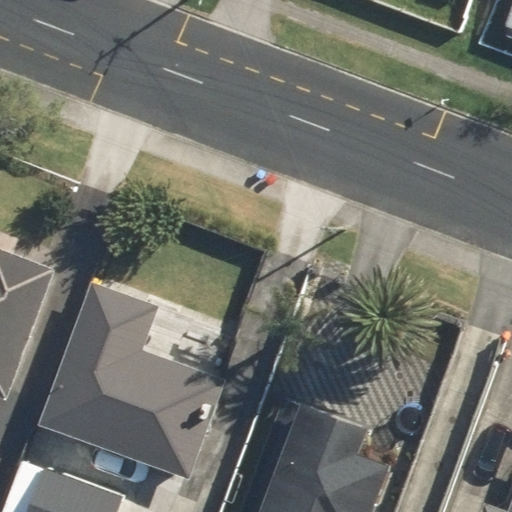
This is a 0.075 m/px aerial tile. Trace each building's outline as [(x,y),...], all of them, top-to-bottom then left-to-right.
[(511,10),(502,38),(511,41),(511,10)] [(0,404),(6,407),(53,280),(0,261),(0,404)] [(191,484),(227,385),(142,354),(159,309),(91,284),(38,428),(191,484)] [(358,464),(370,433),(283,400),(241,511),(376,511),(390,476),(358,464)] [(119,511),(124,500),(21,462),(2,511),(119,511)] [(511,511),(511,499),(507,511),(498,511),(481,506),(479,511),(511,511)]
